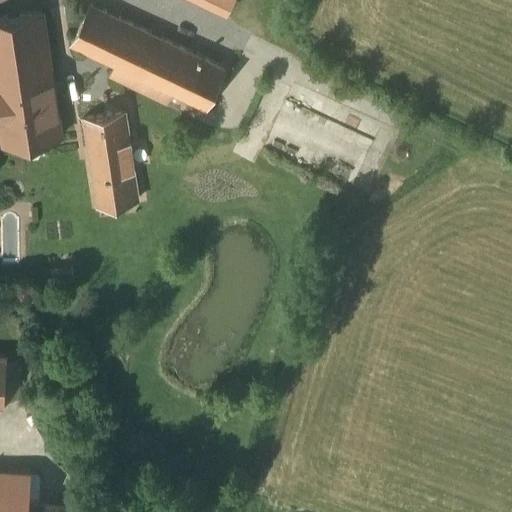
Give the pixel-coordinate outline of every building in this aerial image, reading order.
[(242,74),(102,12),(84,53),(128,73),(124,83),(219,125),(242,74)] [(43,18),(0,25),(0,152),(64,142),(43,18)] [(137,118),(91,124),(104,219),(150,213),(137,118)] [(0,357),(0,410),(23,412),(25,358),(0,357)] [(46,471),(0,468),(0,511),(92,511),(93,505),(44,503),(46,471)]
